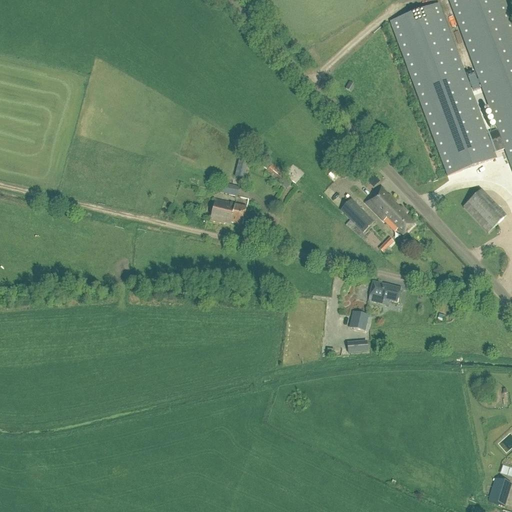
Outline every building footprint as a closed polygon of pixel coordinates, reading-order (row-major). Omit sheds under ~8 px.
[(511,24),(503,0),(453,0),(449,1),(501,141),(490,145),(494,155),(505,150),(511,169),(511,24)] [(438,6),(390,23),(448,177),(495,160),(494,155),(490,145),(438,6)] [(343,162),(352,172),(362,163),(353,153),(343,162)] [(239,159),(235,179),(244,181),(248,161),(239,159)] [(267,172),(279,182),(283,177),(271,167),(267,172)] [(279,185),(287,190),(292,184),(285,178),(279,185)] [(222,185),(220,195),(238,199),(240,189),(222,185)] [(414,225),(405,216),(407,215),(381,189),(366,205),(392,231),(394,229),(403,237),(414,225)] [(463,209),(488,235),(507,217),(482,191),(463,209)] [(357,229),(363,235),(375,224),(352,200),(340,212),(357,229)] [(224,226),(225,223),(243,227),(247,209),(215,202),(210,222),(224,226)] [(390,240),(385,244),(388,248),(393,243),(390,240)] [(401,290),(373,284),(369,302),(389,307),(390,303),(398,304),(401,290)] [(365,333),(369,317),(353,314),(349,330),(365,333)] [(367,343),(347,344),(347,354),(367,353),(367,343)] [(505,508),(511,485),(495,480),(488,503),(505,508)]
